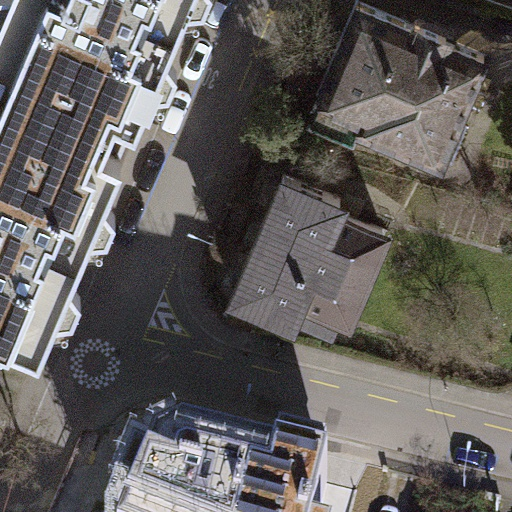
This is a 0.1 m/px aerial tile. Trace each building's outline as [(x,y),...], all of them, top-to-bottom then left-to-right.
[(0,0),(0,65),(2,67),(0,70),(0,85),(108,131),(115,115),(135,124),(152,84),(169,82),(177,63),(166,51),(187,1),(197,0),(0,0)] [(359,1),(310,116),(355,134),(359,124),(442,159),(486,55),(446,38),(448,33),(417,20),(415,25),(359,1)] [(100,148),(108,131),(0,85),(0,333),(38,350),(55,310),(73,309),(80,291),(69,277),(90,230),(107,228),(115,209),(104,195),(121,157),(100,148)] [(285,173),(235,290),(293,314),(302,293),(349,312),(385,228),(337,208),(342,197),(285,173)] [(277,467),(183,443),(156,456),(132,511),(320,511),(329,480),(323,478),(326,464),(281,452),(277,467)]
